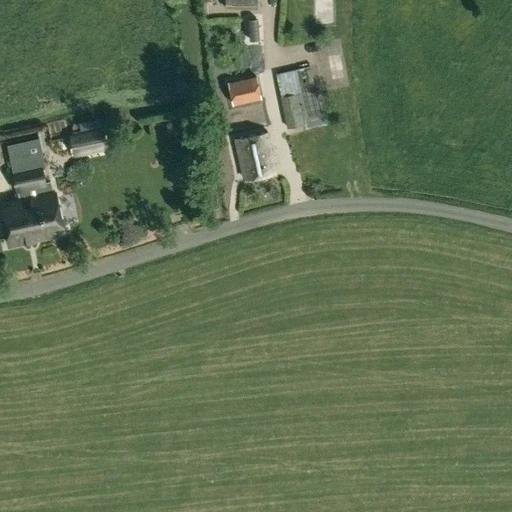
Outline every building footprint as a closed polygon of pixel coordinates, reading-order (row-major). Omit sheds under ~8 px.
[(225,0),(225,9),(257,9),(256,0),(225,0)] [(257,19),(247,19),(248,39),(258,39),(257,19)] [(348,40),(327,43),(332,82),(354,79),(348,40)] [(310,67),(276,74),(287,128),(304,125),(297,94),(314,90),(310,67)] [(227,81),(232,104),(260,98),(255,75),(227,81)] [(73,155),(107,147),(103,129),(69,136),(73,155)] [(268,132),(236,138),(244,179),(276,173),(268,132)] [(55,193),(49,194),(43,166),(14,172),(21,200),(1,205),(10,245),(64,233),(55,193)]
